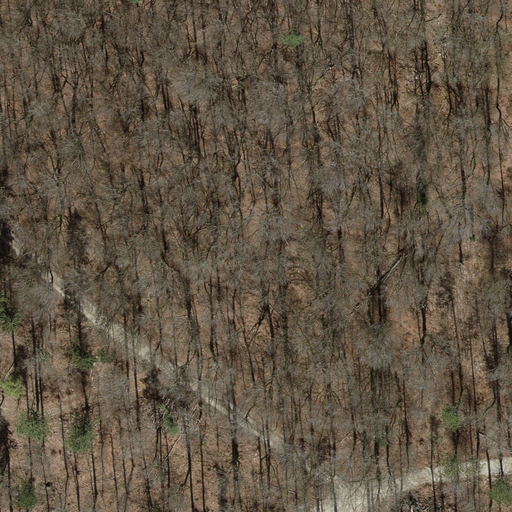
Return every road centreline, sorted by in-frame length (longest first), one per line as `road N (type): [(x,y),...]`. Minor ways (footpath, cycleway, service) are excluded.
road 1 (track): [(204,384),(0,210)]
road 2 (track): [(305,511),(352,488),(511,462)]
road 3 (track): [(0,406),(33,414),(103,390),(204,384)]
road 4 (track): [(352,488),(204,384)]
